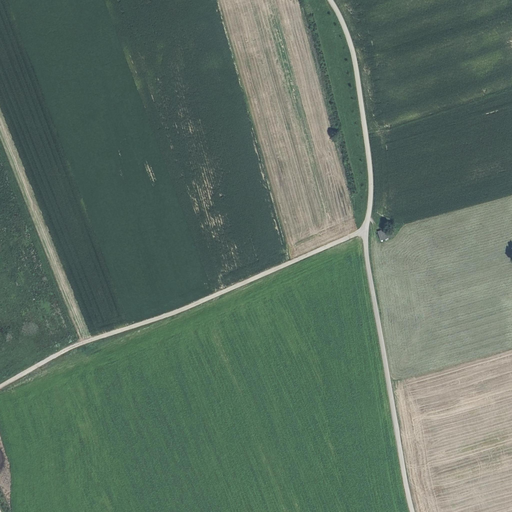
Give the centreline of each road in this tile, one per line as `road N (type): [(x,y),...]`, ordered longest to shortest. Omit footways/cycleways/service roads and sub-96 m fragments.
road 1 (track): [(329,0),(357,73),(371,183),(368,267),(412,511)]
road 2 (track): [(366,228),(171,313),(75,344),(0,387)]
